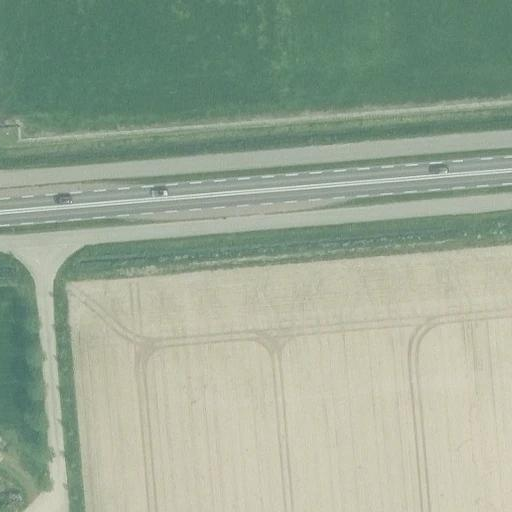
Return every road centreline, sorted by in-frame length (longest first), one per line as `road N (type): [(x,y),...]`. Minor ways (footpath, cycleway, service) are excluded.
road 1 (unclassified): [(0,188),(511,139)]
road 2 (unclassified): [(0,245),(511,203)]
road 3 (primary): [(0,215),(511,173)]
